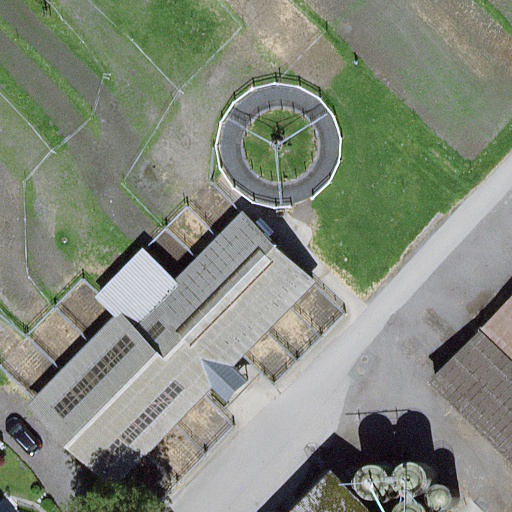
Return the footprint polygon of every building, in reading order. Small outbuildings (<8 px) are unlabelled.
[(321,289),(243,220),(184,286),(159,315),(236,383),(321,289)] [(184,286),(149,255),(105,305),(125,320),(210,398),(236,383),(159,315),(184,286)] [(511,306),(437,385),(511,456),(511,306)] [(210,398),(125,320),(38,413),(123,492),(210,398)] [(400,489),(405,495),(414,498),(423,496),(429,492),(431,488),(433,480),(431,472),(428,469),(420,464),(411,464),(405,466),(400,471),(398,480),(400,489)] [(362,491),(368,498),(376,500),(385,499),(391,494),(393,490),(395,483),(393,475),(390,471),(382,466),(373,466),(367,469),(362,474),(360,482),(362,491)] [(381,511),(346,478),(313,511),(381,511)] [(432,511),(429,507),(421,502),(412,502),(406,504),(401,510),(400,511),(432,511)]
